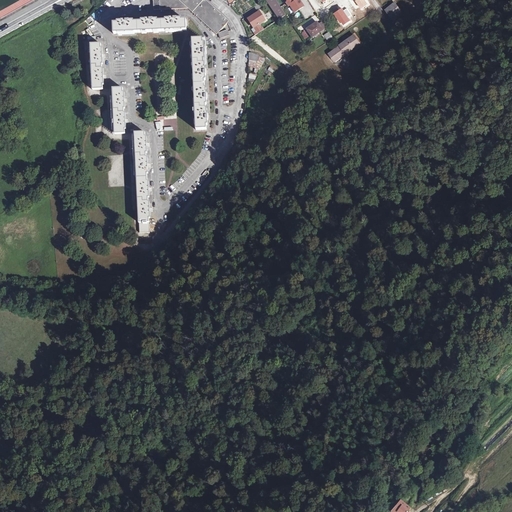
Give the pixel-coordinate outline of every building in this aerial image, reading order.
[(186,8),(216,34),(226,22),(201,0),(157,0),(158,8),(186,8)] [(280,21),(286,17),(274,0),(268,0),(267,1),(280,21)] [(355,0),(363,10),(368,6),(364,0),(355,0)] [(288,4),(287,5),(289,8),(291,7),(296,14),(304,8),(299,1),(295,4),(293,1),(288,4)] [(396,4),(387,12),(393,19),(402,11),(396,4)] [(342,24),(343,23),(345,26),(351,22),(349,19),(352,16),(348,10),(345,12),(343,10),(336,15),(342,24)] [(266,23),(260,14),(249,21),(259,36),(265,32),(264,30),(262,31),(259,27),(266,23)] [(114,35),(187,33),(187,23),(178,22),(178,21),(176,21),(176,19),(171,20),(171,23),(154,23),(154,21),(152,21),(152,20),(147,20),(147,23),(130,24),(130,22),(128,22),(128,20),(122,21),(122,24),(114,24),(114,35)] [(323,31),(319,26),(318,24),(307,31),(314,40),(317,38),(316,37),(323,32),(323,31)] [(219,36),(221,41),(230,38),(228,33),(219,36)] [(334,39),(331,34),(325,38),(329,43),(334,39)] [(335,65),(360,46),(355,38),(340,49),(341,49),(330,57),(335,65)] [(207,50),(203,50),(203,42),(192,42),(195,132),(206,132),(205,124),(207,124),(207,121),(210,121),(209,116),(205,116),(205,103),(207,103),(207,101),(209,101),(209,95),(204,95),(204,79),(206,79),(206,77),(209,77),(208,72),(204,72),(203,58),(205,58),(205,56),(208,56),(207,50)] [(91,45),(93,90),(103,90),(103,82),(105,82),(105,79),(107,79),(107,74),(103,74),(102,61),(105,60),(105,58),(107,58),(107,53),(102,53),(102,44),(91,45)] [(249,54),(248,67),(262,68),(263,55),(249,54)] [(113,90),(114,135),(124,134),(124,127),(126,127),(126,124),(128,124),(128,120),(123,120),(123,106),(125,106),(125,104),(127,104),(127,98),(122,98),(122,90),(113,90)] [(177,130),(176,119),(164,120),(165,130),(177,130)] [(151,169),(150,164),(145,164),(145,151),(148,151),(148,148),(150,148),(150,142),(145,143),(145,134),(134,135),(136,224),(137,235),(147,235),(147,216),(149,216),(149,213),(152,213),(152,209),(146,209),(146,195),(149,195),(149,193),(151,193),(151,188),(146,188),(146,172),(148,172),(148,169),(151,169)] [(408,511),(410,511),(409,510),(411,508),(401,500),(391,511),(408,511)]
